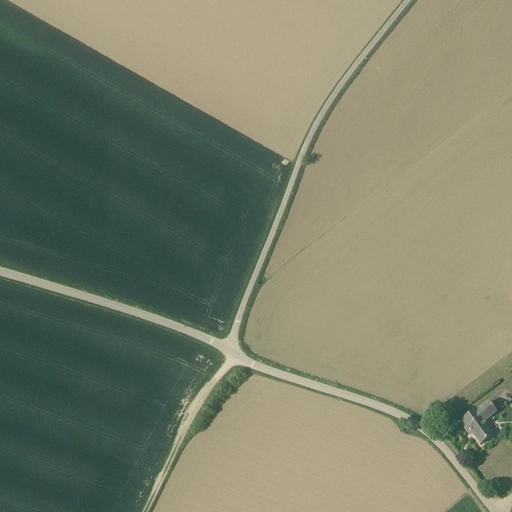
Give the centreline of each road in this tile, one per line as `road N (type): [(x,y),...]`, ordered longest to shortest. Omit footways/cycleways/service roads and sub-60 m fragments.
road 1 (unclassified): [(233,351),(235,327),(319,116),(407,0)]
road 2 (unclassified): [(495,511),(415,424),(233,351)]
road 3 (unclassified): [(233,351),(0,271)]
road 4 (track): [(142,511),(233,351)]
